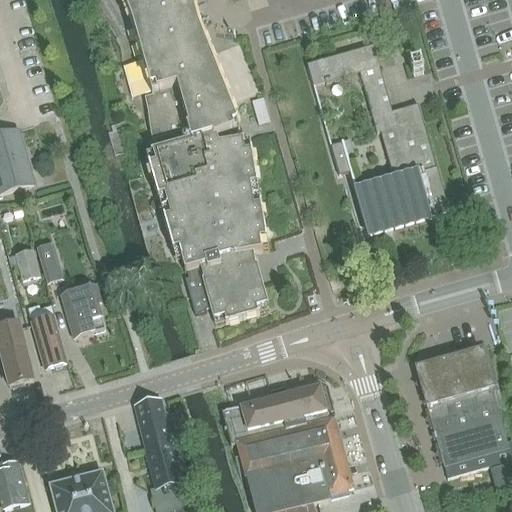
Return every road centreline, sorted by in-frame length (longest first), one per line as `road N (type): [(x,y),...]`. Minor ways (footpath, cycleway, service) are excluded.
road 1 (tertiary): [(0,430),(352,329)]
road 2 (tertiary): [(405,511),(352,329)]
road 3 (tertiary): [(352,329),(511,283)]
